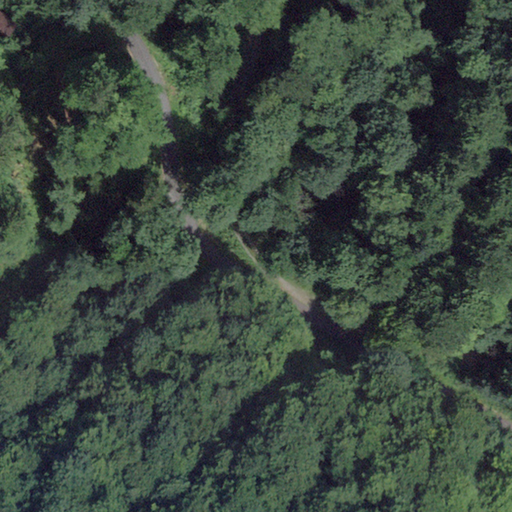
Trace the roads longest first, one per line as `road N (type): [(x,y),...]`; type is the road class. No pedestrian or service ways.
road 1 (track): [(110,0),(155,81),(172,194),(205,249),(511,428)]
road 2 (track): [(284,298),(236,218),(229,191),(230,127),(264,0)]
